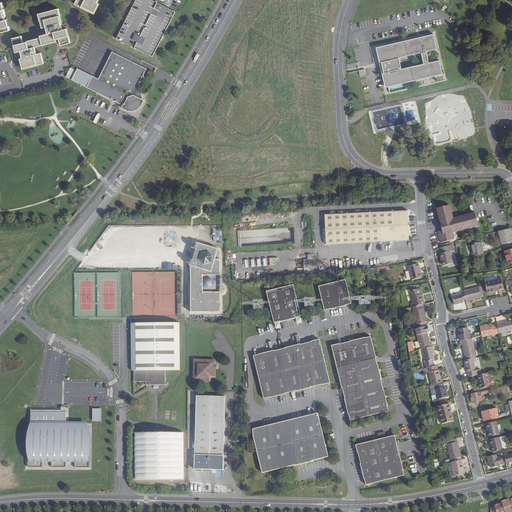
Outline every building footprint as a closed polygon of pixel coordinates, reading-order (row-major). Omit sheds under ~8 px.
[(76,0),(75,4),(94,14),(99,4),(97,3),(98,0),(76,0)] [(152,56),(175,11),(166,7),(152,0),(135,0),(116,38),(152,56)] [(5,16),(2,2),(0,2),(0,29),(1,32),(10,30),(7,19),(5,20),(4,17),(5,16)] [(23,43),(22,36),(12,38),(16,52),(21,51),(22,57),(20,58),(23,68),(43,63),(41,53),(36,54),(35,47),(56,42),(56,39),(59,38),(60,45),(70,42),(66,28),(62,30),(60,22),(61,22),(58,8),(38,13),(41,27),(46,26),(47,33),(40,35),(40,37),(26,41),(27,42),(23,43)] [(439,59),(429,61),(426,50),(437,48),(433,33),(375,47),(385,87),(443,73),(439,59)] [(92,76),(90,80),(77,74),(75,73),(76,70),(71,67),(66,77),(94,91),(95,89),(98,91),(99,92),(100,93),(101,94),(103,95),(104,96),(105,96),(107,97),(108,97),(111,97),(112,96),(113,98),(117,100),(118,103),(123,105),(121,108),(125,110),(126,109),(127,109),(127,110),(128,110),(129,110),(130,110),(131,110),(132,110),(133,110),(133,111),(137,110),(137,109),(137,108),(138,108),(139,107),(140,106),(140,105),(141,105),(141,104),(142,104),(142,103),(142,104),(144,100),(142,99),(143,97),(139,85),(147,69),(112,51),(98,79),(92,76)] [(79,69),(77,74),(90,80),(92,76),(79,69)] [(409,115),(409,124),(419,124),(419,117),(415,117),(415,115),(409,115)] [(466,139),(466,128),(434,128),(434,139),(466,139)] [(454,218),(451,205),(437,209),(441,222),(436,223),(441,243),(455,239),(453,232),(480,226),(476,213),(454,218)] [(376,212),(323,214),(324,245),(378,241),(408,240),(407,210),(376,212)] [(511,241),(511,238),(510,229),(499,231),(502,244),(511,241)] [(480,241),(470,244),(473,256),(478,255),(483,253),(480,241)] [(191,312),(220,312),(220,294),(223,294),(225,291),(225,288),(224,286),(220,285),(220,261),(218,250),(195,244),(195,246),(192,246),(191,249),(194,250),(191,261),(188,261),(187,264),(190,265),(189,267),(190,267),(191,312)] [(440,248),(441,253),(440,253),(443,265),(453,263),(450,251),(453,251),(451,245),(440,248)] [(421,268),(420,264),(409,265),(411,279),(421,278),(419,268),(421,268)] [(181,271),(132,272),(133,306),(142,306),(142,311),(177,310),(177,278),(181,278),(181,271)] [(502,277),(485,280),(487,292),(495,290),(495,289),(503,287),(502,277)] [(352,304),(348,288),(346,280),(319,286),(321,294),(325,310),(331,309),(331,310),(346,306),(346,305),(352,304)] [(301,316),(297,300),(294,285),(267,292),(270,307),(274,323),(280,321),(280,322),(296,318),(296,317),(301,316)] [(481,298),(478,287),(464,291),(464,293),(466,299),(467,303),(470,302),(470,301),(481,298)] [(419,289),(410,291),(414,306),(420,305),(424,304),(422,296),(421,297),(420,295),(419,289)] [(464,293),(461,294),(452,296),(454,305),(463,302),(463,300),(466,299),(464,293)] [(414,306),(414,307),(412,307),(417,324),(426,322),(423,309),(425,308),(424,304),(420,305),(414,306)] [(511,330),(511,323),(511,321),(497,324),(497,325),(499,333),(511,330)] [(146,382),(146,385),(154,385),(158,385),(165,385),(165,370),(180,370),(179,323),(176,323),(131,323),(131,370),(134,370),(134,382),(146,382)] [(482,336),(483,337),(499,333),(497,325),(492,326),(492,324),(480,327),(482,336)] [(416,329),(417,335),(421,349),(423,349),(431,347),(433,346),(431,342),(430,343),(427,333),(429,332),(428,326),(416,329)] [(460,337),(461,341),(471,338),(468,327),(459,329),(461,334),(461,337),(460,337)] [(345,343),(345,342),(332,345),(342,388),(343,388),(346,399),(345,399),(348,414),(349,414),(351,420),(389,411),(388,405),(385,390),(384,390),(381,379),(382,378),(379,363),(378,363),(377,358),(372,336),(366,338),(366,337),(351,341),(345,343)] [(473,338),(471,338),(461,341),(461,345),(463,344),(466,356),(476,354),(473,338)] [(259,354),(259,355),(254,356),(264,399),(270,397),(270,398),(285,394),(285,393),(296,391),(296,392),(312,388),(311,387),(323,384),(323,385),(331,383),(320,339),(312,341),(312,342),(301,344),(285,348),(274,351),(274,350),(259,354)] [(432,361),(435,360),(431,347),(423,349),(426,362),(424,363),(425,366),(433,364),(432,361)] [(468,372),(469,372),(470,377),(477,375),(482,374),(480,369),(476,370),(473,358),(467,360),(465,360),(468,372)] [(214,360),(193,361),(194,381),(210,380),(210,377),(215,376),(214,360)] [(437,370),(436,366),(422,369),(423,374),(429,372),(432,386),(442,383),(439,370),(437,370)] [(490,387),(487,373),(482,374),(477,375),(481,389),(490,387)] [(445,386),(444,387),(443,383),(442,383),(432,386),(429,386),(432,396),(435,395),(437,399),(447,397),(445,386)] [(492,389),(478,392),(472,394),(473,397),(471,398),(472,402),(483,400),(482,395),(484,395),(484,394),(489,393),(489,394),(493,393),(492,389)] [(194,469),(223,470),(225,397),(197,396),(194,469)] [(454,420),(450,404),(438,406),(441,417),(438,418),(439,423),(442,422),(443,423),(454,420)] [(92,421),(101,421),(101,409),(92,408),(92,421)] [(500,417),(498,408),(482,412),(484,420),(500,417)] [(64,427),(64,412),(63,412),(33,412),(29,412),(29,463),(27,463),(27,469),(41,468),(41,463),(51,463),(51,468),(64,468),(64,462),(74,462),(74,468),(88,468),(88,462),(86,462),(85,426),(68,427),(64,427)] [(329,457),(319,413),(253,429),(255,437),(263,473),(296,465),(296,466),(313,462),(312,461),(329,457)] [(499,434),(496,421),(486,424),(489,437),(499,434)] [(156,433),(136,433),(137,478),(182,478),(181,433),(156,433)] [(398,443),(396,435),(356,445),(358,453),(359,453),(361,463),(361,464),(364,479),(365,479),(367,485),(405,475),(403,470),(404,469),(401,454),(400,454),(397,443),(398,443)] [(507,435),(500,437),(503,449),(507,448),(505,440),(508,440),(507,435)] [(503,449),(500,437),(490,439),(493,452),(503,450),(503,449)] [(445,445),(447,444),(451,459),(452,459),(461,457),(456,438),(444,441),(445,445)] [(497,458),(497,455),(487,457),(488,462),(489,461),(491,467),(499,465),(503,464),(501,457),(497,458)] [(462,464),(463,464),(461,457),(452,459),(453,462),(451,462),(454,476),(464,473),(462,464)] [(502,502),(494,505),(496,511),(511,511),(511,503),(511,504),(509,499),(501,501),(502,502)]
